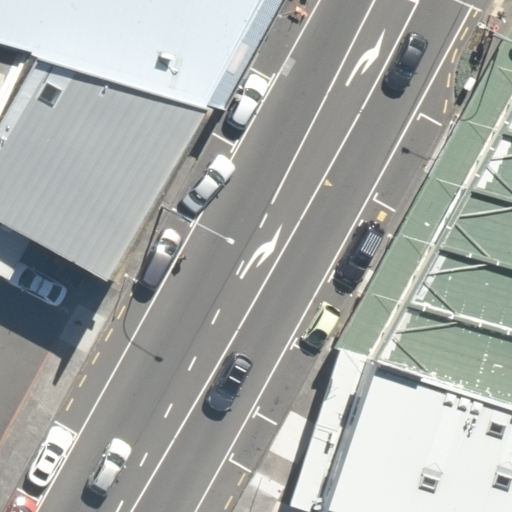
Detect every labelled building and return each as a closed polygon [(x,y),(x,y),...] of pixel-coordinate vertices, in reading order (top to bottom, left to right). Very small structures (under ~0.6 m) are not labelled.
[(0,0),(0,43),(38,54),(208,108),(268,0),(0,0)] [(0,118),(38,54),(0,43),(0,118)] [(106,281),(208,108),(38,54),(0,118),(0,223),(28,239),(106,281)] [(511,93),(491,130),(511,136),(511,93)] [(511,136),(491,130),(426,245),(511,268),(511,136)] [(0,275),(9,280),(28,239),(0,223),(0,275)] [(511,268),(426,245),(368,358),(511,408),(511,268)] [(511,511),(511,408),(368,358),(320,511),(511,511)]
